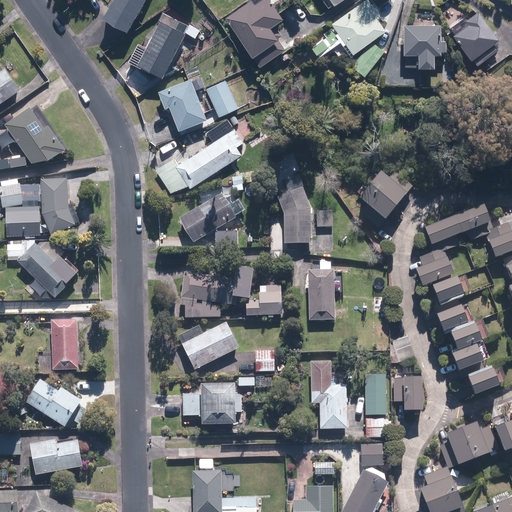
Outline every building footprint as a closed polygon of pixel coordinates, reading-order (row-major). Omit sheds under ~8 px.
[(115,0),(107,17),(131,29),(146,0),(115,0)] [(287,49),(279,39),(281,38),(274,27),(286,18),(273,0),(262,0),(231,22),(262,66),(287,49)] [(370,0),(366,0),(335,23),(356,53),(388,30),(379,17),(382,15),(370,0)] [(469,24),(455,34),(474,59),(501,39),(480,11),(467,21),(469,24)] [(166,75),(187,33),(162,20),(141,63),(166,75)] [(406,53),(406,66),(436,66),(436,53),(443,53),(443,50),(448,50),(448,40),(443,40),(443,24),(405,24),(405,53),(406,53)] [(367,75),(386,50),(375,41),(355,66),(367,75)] [(0,66),(0,103),(22,89),(5,63),(0,66)] [(209,117),(193,77),(161,91),(167,107),(172,105),(181,129),(209,117)] [(228,81),(208,89),(220,116),(240,107),(228,81)] [(48,126),(44,129),(29,107),(4,124),(31,164),(50,160),(65,150),(48,126)] [(244,153),(238,145),(245,141),(229,118),(208,132),(215,141),(181,164),(176,157),(158,169),(173,191),(188,181),(192,187),(244,153)] [(369,205),(362,213),(381,228),(415,187),(397,172),(393,178),(386,172),(363,200),(369,205)] [(314,242),(314,209),(303,175),(277,184),(287,215),(287,242),(314,242)] [(44,215),(53,236),(78,226),(71,208),(70,178),(43,179),(44,215)] [(1,187),(4,208),(25,205),(22,184),(1,187)] [(182,217),(196,242),(239,218),(225,193),(182,217)] [(471,240),(491,232),(487,223),(494,220),(487,203),(459,214),(465,231),(467,230),(471,240)] [(42,207),(8,208),(9,237),(43,236),(42,207)] [(334,209),(317,210),(318,228),(334,227),(334,209)] [(459,214),(427,226),(434,243),(440,241),(444,250),(461,244),(457,234),(465,231),(459,214)] [(498,236),(491,239),(497,256),(511,250),(511,229),(509,222),(495,227),(498,236)] [(239,231),(217,232),(218,248),(240,247),(239,231)] [(25,244),(9,245),(9,256),(25,256),(25,244)] [(38,244),(20,262),(57,298),(75,280),(74,279),(80,273),(63,257),(57,263),(38,244)] [(425,265),(419,267),(425,284),(456,272),(449,255),(444,257),(441,249),(421,256),(425,265)] [(240,280),(186,271),(182,305),(188,305),(187,317),(222,316),(222,306),(198,303),(199,299),(236,305),(238,295),(253,298),(258,268),(242,266),(240,280)] [(337,270),(311,270),(311,321),(337,320),(337,270)] [(460,274),(436,283),(443,300),(467,290),(460,274)] [(261,285),(262,301),(248,302),(248,316),(285,314),(283,283),(261,285)] [(447,329),(472,319),(465,302),(461,303),(459,298),(438,306),(447,329)] [(81,370),(79,319),(54,320),(56,370),(81,370)] [(479,321),(455,330),(462,347),(486,338),(479,321)] [(230,322),(184,344),(196,368),(241,346),(230,322)] [(480,342),(456,351),(463,367),(486,358),(480,342)] [(276,350),(257,350),(257,370),(277,370),(276,350)] [(348,383),(334,383),(333,360),(312,360),(314,402),(321,402),(322,428),(349,427),(348,383)] [(495,364),(472,373),(479,392),(502,383),(495,364)] [(388,413),(388,371),(367,371),(367,413),(388,413)] [(406,377),(394,377),(395,400),(407,400),(407,407),(425,407),(424,374),(406,375),(406,377)] [(240,377),(240,386),(256,386),(256,378),(240,377)] [(43,379),(28,401),(67,427),(82,404),(43,379)] [(183,402),(184,402),(185,414),(205,413),(205,423),(239,422),(238,411),(243,411),(243,394),(238,395),(237,381),(204,382),(204,392),(183,393),(183,402)] [(385,417),(367,418),(368,437),(386,436),(385,417)] [(511,419),(499,425),(508,447),(511,445),(511,419)] [(491,425),(482,428),(479,420),(465,425),(476,456),(499,448),(491,425)] [(452,440),(441,444),(450,466),(476,456),(465,425),(449,431),(452,440)] [(0,434),(0,454),(23,454),(22,433),(0,434)] [(32,447),(37,473),(85,464),(80,438),(32,447)] [(383,443),(362,445),(364,465),(385,464),(383,443)] [(316,462),(316,473),(336,473),(336,461),(316,462)] [(452,474),(448,466),(426,474),(429,483),(423,485),(429,500),(459,488),(454,474),(452,474)] [(342,511),(374,511),(391,480),(366,467),(342,511)] [(258,511),(258,505),(224,506),(223,469),(195,469),(195,511),(258,511)] [(308,485),(308,498),(294,499),(294,511),(335,511),(334,484),(308,485)] [(445,511),(465,504),(459,488),(429,500),(433,511),(445,511)] [(19,511),(19,489),(0,489),(0,511),(19,511)] [(83,511),(84,511),(38,490),(27,511),(83,511)] [(511,511),(511,496),(496,503),(499,511),(511,511)] [(472,511),(499,511),(496,503),(472,511)]
